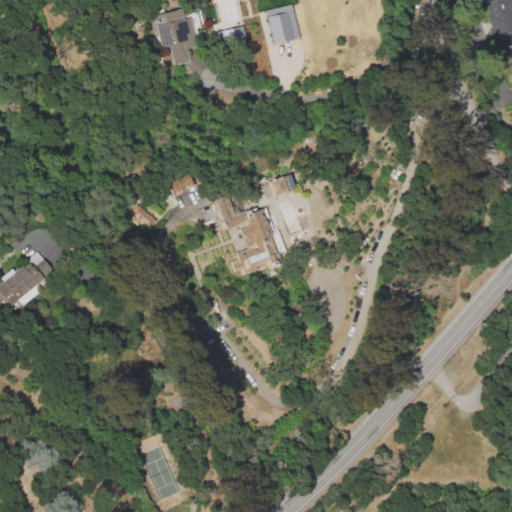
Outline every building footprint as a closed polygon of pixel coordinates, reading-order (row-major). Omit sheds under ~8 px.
[(511,0),(480,0),(497,48),(511,42),(511,0)] [(264,10),(272,44),(298,37),(290,4),(264,10)] [(153,16),(184,10),(186,20),(191,19),(197,50),(187,52),(189,63),(162,68),(153,16)] [(243,41),(241,26),(222,30),(224,45),(243,41)] [(163,185),(172,198),(192,184),(184,172),(163,185)] [(259,184),(284,177),(288,193),(263,200),(259,184)] [(237,256),(248,251),(238,227),(228,231),(222,217),(261,201),(278,241),(269,245),(273,257),(243,270),(237,256)] [(144,232),(154,221),(135,203),(125,215),(144,232)] [(0,305),(0,285),(24,266),(25,268),(30,264),(43,280),(4,310),(0,305)]
